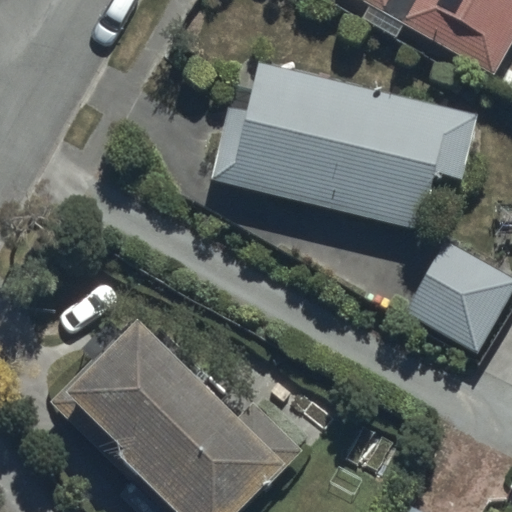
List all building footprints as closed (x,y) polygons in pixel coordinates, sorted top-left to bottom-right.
[(366,0),(390,13),(397,0),(366,0)] [(511,0),(428,0),(414,26),(494,72),(511,40),(511,0)] [(477,122),(273,75),(259,134),(236,128),(224,182),(426,228),(438,175),(464,180),(477,122)] [(511,296),(511,279),(458,251),(420,321),(482,353),(511,296)] [(254,511),(290,478),(151,335),(86,398),(145,459),(133,470),(175,511),(254,511)]
